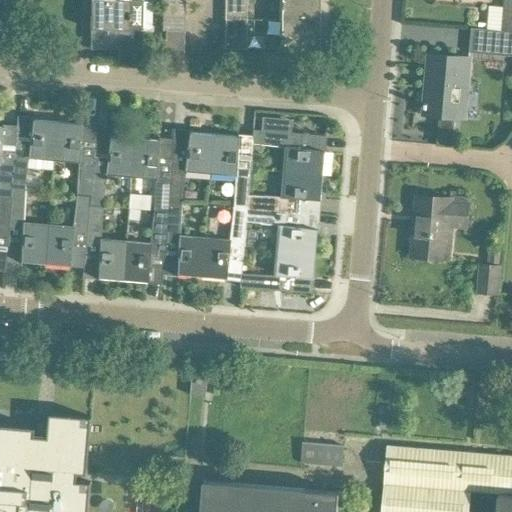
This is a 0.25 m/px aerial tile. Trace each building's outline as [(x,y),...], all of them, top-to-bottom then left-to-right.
[(128,29),(128,0),(90,0),(90,48),(117,49),(132,49),(132,29),(128,29)] [(184,0),(163,0),(162,30),(184,30),(184,0)] [(224,0),(224,19),(246,19),(246,0),(224,0)] [(280,0),(280,19),(318,20),(318,0),(280,0)] [(511,0),(503,0),(501,30),(511,30),(511,0)] [(246,49),(246,48),(246,19),(224,19),(224,48),(246,49)] [(318,20),(280,19),(280,49),(316,50),(318,50),(318,20)] [(469,52),(511,56),(511,30),(501,30),(471,28),(469,52)] [(469,58),(429,54),(424,114),(458,117),(460,84),(467,85),(469,58)] [(29,157),(54,159),(57,121),(33,119),(33,115),(32,115),(29,141),(16,140),(16,133),(12,188),(26,190),(29,157)] [(80,123),(57,121),(54,159),(77,161),(74,194),(89,195),(95,123),(86,122),(84,146),(80,145),(81,119),(80,119),(80,123)] [(1,126),(0,126),(0,197),(11,199),(12,188),(16,133),(15,133),(14,150),(0,149),(2,122),(1,122),(1,126)] [(95,140),(94,140),(96,123),(95,123),(89,195),(88,205),(104,206),(107,174),(130,176),(134,137),(110,135),(111,131),(110,131),(106,158),(93,157),(95,140)] [(170,163),(167,202),(184,204),(187,171),(209,173),(212,134),(189,132),(190,128),(189,128),(186,154),(172,153),(173,147),(172,146),(170,163)] [(252,133),(251,144),(284,147),(282,171),(320,174),(322,151),(326,152),(326,151),(300,148),(301,134),(308,135),(308,134),(291,132),(261,130),(252,129),(252,133)] [(212,134),(209,173),(234,175),(232,208),(245,209),(246,195),(250,160),(236,158),(238,132),(237,132),(236,136),(212,134)] [(157,139),(134,137),(130,176),(155,179),(152,210),(166,212),(167,202),(170,163),(157,162),(158,135),(157,135),(157,139)] [(246,195),(245,209),(294,213),(296,198),(322,200),(322,199),(318,198),(320,174),(282,171),(280,197),(246,195)] [(21,260),(45,263),(49,222),(23,219),(26,190),(12,188),(11,199),(8,237),(21,238),(19,264),(20,264),(21,260)] [(84,260),(88,205),(89,195),(74,194),(71,224),(49,222),(45,263),(68,264),(67,268),(68,268),(71,242),(85,243),(83,260),(84,260)] [(449,224),(466,226),(468,204),(451,202),(451,198),(417,195),(412,255),(446,258),(449,224)] [(0,246),(3,246),(2,253),(6,253),(7,237),(8,237),(11,199),(0,197),(0,246)] [(166,212),(162,266),(163,266),(164,250),(177,251),(176,277),(177,278),(177,274),(200,276),(203,234),(181,232),(184,204),(167,202),(166,212)] [(102,235),(104,206),(88,205),(84,260),(85,253),(98,254),(97,281),(98,281),(98,277),(122,279),(125,237),(102,235)] [(203,234),(200,276),(224,278),(224,282),(225,282),(228,255),(241,257),(242,246),(243,229),(244,222),(245,209),(232,208),(229,237),(203,234)] [(245,209),(244,222),(278,226),(275,251),(313,254),(315,230),(319,230),(319,229),(293,226),(293,221),(312,223),(313,214),(294,213),(245,209)] [(149,239),(125,237),(122,279),(145,281),(145,285),(146,285),(149,259),(162,260),(161,266),(162,266),(166,212),(152,210),(149,239)] [(239,283),(239,287),(294,292),(301,292),(302,277),(315,278),(315,277),(311,277),(313,254),(275,251),(274,274),(240,272),(239,283)] [(477,291),(499,293),(501,267),(479,265),(477,291)] [(207,373),(192,372),(190,395),(206,396),(207,373)] [(239,384),(239,376),(223,375),(223,383),(239,384)] [(0,511),(88,511),(91,482),(77,480),(77,472),(87,473),(92,417),(50,413),(48,437),(35,436),(36,427),(0,423),(0,511)] [(344,446),(303,442),(301,462),(342,466),(344,446)] [(337,511),(339,492),(204,480),(200,511),(511,511),(511,454),(387,444),(381,511),(337,511)]
